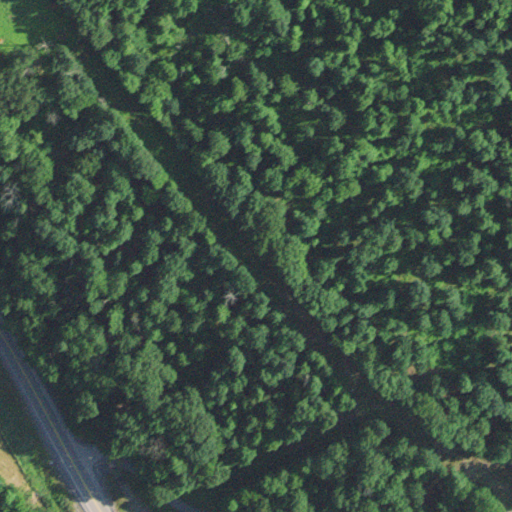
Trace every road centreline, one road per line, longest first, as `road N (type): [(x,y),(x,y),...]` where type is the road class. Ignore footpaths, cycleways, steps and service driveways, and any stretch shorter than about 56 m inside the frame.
road 1 (primary): [(138,511),(0,329)]
road 2 (residential): [(72,424),(197,511)]
